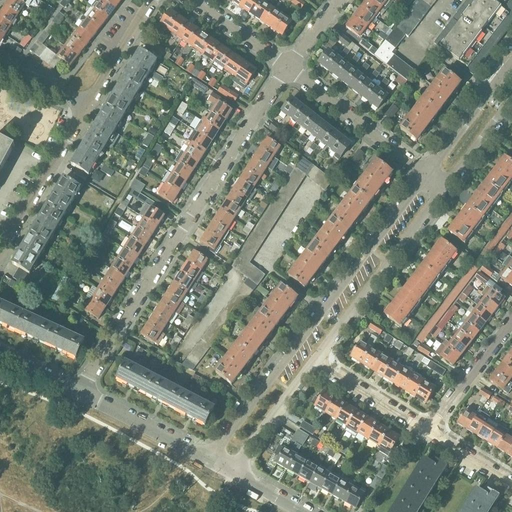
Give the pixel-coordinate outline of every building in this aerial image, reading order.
[(17,0),(9,0),(5,6),(19,15),(25,5),(17,0)] [(63,0),(62,0),(59,5),(63,8),(65,9),(68,4),(63,0)] [(102,0),(96,0),(92,6),(94,9),(108,19),(115,10),(102,0)] [(102,0),(115,10),(122,0),(102,0)] [(243,0),(239,6),(250,14),(259,0),(243,0)] [(259,0),(250,14),(260,21),(270,8),(273,3),(268,0),(259,0)] [(298,0),(290,0),(290,1),(300,9),(304,4),(298,0)] [(370,0),(365,0),(360,8),(374,18),(378,14),(382,16),(385,11),(382,9),(370,0)] [(370,0),(382,9),(385,11),(386,12),(393,2),(390,0),(370,0)] [(419,0),(416,0),(411,6),(424,16),(430,8),(419,0)] [(434,0),(419,0),(430,8),(436,1),(434,0)] [(467,0),(434,44),(449,55),(458,62),(470,71),(474,75),(511,24),(511,16),(501,8),(506,0),(467,0)] [(5,6),(0,14),(0,17),(12,25),(19,15),(5,6)] [(411,6),(405,14),(418,24),(424,16),(411,6)] [(400,7),(396,12),(401,16),(405,11),(400,7)] [(270,8),(260,21),(271,29),(280,15),(270,8)] [(360,8),(353,18),(367,28),(374,18),(360,8)] [(94,9),(87,18),(100,29),(108,19),(94,9)] [(280,15),(271,29),(282,36),(291,23),(294,19),(283,11),(280,15)] [(59,12),(56,17),(61,21),(64,16),(59,12)] [(170,12),(160,25),(172,33),(181,19),(170,12)] [(405,14),(395,28),(405,36),(408,38),(408,37),(413,29),(414,30),(418,24),(405,14)] [(392,16),(388,22),(391,24),(394,26),(398,20),(392,16)] [(0,17),(0,31),(6,35),(12,25),(0,17)] [(56,17),(52,22),(57,25),(61,21),(56,17)] [(87,18),(79,28),(93,38),(100,29),(87,18)] [(353,18),(345,27),(360,38),(367,28),(353,18)] [(181,19),(172,33),(182,41),(192,27),(181,19)] [(52,22),(48,26),(53,30),(57,25),(52,22)] [(48,26),(45,31),(50,35),(53,30),(48,26)] [(385,26),(381,31),(386,35),(390,30),(388,28),(385,26)] [(192,27),(182,41),(193,48),(203,34),(192,27)] [(79,28),(72,37),(85,48),(93,38),(79,28)] [(392,31),(391,33),(401,41),(405,36),(395,28),(392,31)] [(45,31),(41,36),(46,40),(50,35),(45,31)] [(388,37),(387,37),(398,45),(401,41),(391,33),(388,37)] [(203,34),(193,48),(203,56),(213,42),(203,34)] [(27,35),(20,45),(24,48),(25,47),(31,39),(27,35)] [(337,39),(337,40),(347,47),(351,42),(341,35),(337,39)] [(41,36),(37,41),(42,45),(46,40),(41,36)] [(72,37),(65,47),(78,57),(85,48),(72,37)] [(387,37),(384,42),(394,50),(398,45),(387,37)] [(363,39),(359,44),(369,52),(371,49),(373,47),(363,39)] [(37,41),(34,46),(38,49),(42,45),(37,41)] [(149,41),(146,46),(157,54),(161,49),(149,41)] [(213,42),(203,56),(214,63),(224,49),(213,42)] [(384,42),(373,56),(386,66),(394,56),(391,54),(394,50),(384,42)] [(38,49),(34,55),(39,58),(47,48),(42,45),(38,49)] [(34,46),(29,51),(34,55),(38,49),(34,46)] [(65,47),(57,56),(61,60),(70,67),(78,57),(65,47)] [(47,48),(39,58),(44,62),(51,52),(47,48)] [(214,63),(212,67),(222,74),(225,70),(235,57),(224,49),(214,63)] [(338,58),(328,71),(338,79),(348,66),(342,61),(350,52),(346,49),(338,58)] [(328,50),(318,63),(328,71),(338,58),(332,53),(328,50)] [(51,52),(44,62),(48,65),(56,56),(51,52)] [(128,70),(122,80),(139,91),(156,62),(139,52),(133,63),(128,70)] [(56,56),(48,65),(53,69),(61,60),(57,56),(56,56)] [(356,56),(351,62),(356,65),(360,60),(356,56)] [(394,56),(386,66),(391,69),(399,60),(394,56)] [(235,57),(225,70),(236,78),(245,64),(235,57)] [(178,58),(174,64),(179,67),(183,61),(178,58)] [(399,60),(391,69),(396,73),(404,64),(399,60)] [(236,78),(233,82),(243,89),(246,85),(256,71),(245,64),(236,78)] [(365,64),(361,69),(365,72),(370,67),(365,64)] [(404,64),(396,73),(400,77),(401,77),(409,68),(404,64)] [(189,65),(186,71),(191,74),(194,68),(189,65)] [(348,66),(338,79),(348,86),(358,74),(348,66)] [(409,68),(401,77),(405,80),(407,81),(414,72),(414,71),(409,68)] [(200,72),(197,78),(202,81),(205,75),(200,72)] [(375,72),(371,77),(375,80),(379,75),(375,72)] [(444,72),(422,100),(439,113),(448,101),(450,97),(460,84),(450,76),(444,72)] [(154,73),(151,78),(159,83),(162,78),(160,77),(160,76),(155,74),(154,73)] [(358,74),(348,86),(358,94),(368,81),(358,74)] [(211,79),(208,85),(213,88),(216,82),(211,79)] [(111,98),(105,109),(122,119),(139,91),(122,80),(116,91),(111,98)] [(192,80),(189,85),(204,94),(207,89),(192,80)] [(368,81),(358,94),(368,102),(378,89),(368,81)] [(218,91),(218,92),(224,95),(227,90),(221,86),(218,91)] [(378,89),(368,102),(378,110),(388,97),(378,89)] [(227,90),(224,95),(234,102),(238,97),(227,90)] [(212,94),(207,101),(215,106),(211,113),(225,122),(232,111),(222,105),(224,101),(212,94)] [(291,98),(281,111),(291,119),(301,106),(291,98)] [(422,100),(400,130),(406,134),(416,142),(426,129),(429,126),(439,113),(422,100)] [(301,106),(291,119),(301,127),(311,114),(301,106)] [(392,106),(385,116),(390,120),(397,110),(392,106)] [(179,107),(176,112),(182,116),(185,111),(179,107)] [(94,126),(88,137),(105,147),(111,151),(119,137),(113,133),(122,119),(105,109),(99,119),(94,126)] [(203,118),(201,121),(218,132),(225,122),(211,113),(207,120),(203,118)] [(311,114),(301,127),(311,135),(321,121),(311,114)] [(160,116),(157,121),(162,124),(165,118),(161,115),(160,116)] [(200,120),(193,131),(212,142),(218,132),(201,121),(200,120)] [(321,121),(311,135),(321,142),(331,129),(321,121)] [(273,123),(269,128),(279,136),(283,130),(273,123)] [(169,124),(166,128),(172,132),(175,127),(169,124)] [(166,128),(163,133),(169,137),(172,132),(166,128)] [(331,129),(321,142),(331,150),(341,137),(331,129)] [(193,131),(187,141),(205,153),(212,142),(193,131)] [(71,165),(71,166),(77,170),(88,176),(90,173),(92,174),(96,168),(93,167),(105,147),(88,137),(82,147),(77,155),(71,165)] [(304,137),(300,142),(304,145),(308,140),(304,137)] [(341,137),(331,150),(336,154),(334,157),(338,160),(340,157),(351,145),(341,137)] [(0,172),(5,164),(14,147),(0,139),(0,172)] [(266,139),(259,149),(273,158),(280,147),(266,139)] [(187,141),(184,146),(188,149),(184,154),(199,163),(205,153),(187,141)] [(157,144),(154,149),(160,152),(163,148),(157,144)] [(154,149),(151,153),(152,154),(156,156),(158,157),(160,152),(154,149)] [(259,149),(253,159),(266,168),(271,171),(278,161),(273,158),(259,149)] [(358,150),(351,160),(356,164),(363,155),(358,150)] [(181,152),(174,162),(178,164),(192,173),(199,163),(184,154),(181,152)] [(323,152),(319,157),(323,160),(327,155),(323,152)] [(302,157),(299,162),(310,170),(313,165),(302,156),(302,157)] [(488,180),(485,183),(501,194),(511,179),(511,164),(504,158),(501,162),(500,162),(498,164),(499,165),(496,169),(493,173),(491,177),(489,176),(487,178),(488,180)] [(253,159),(246,170),(260,179),(263,181),(266,177),(262,175),(266,168),(253,159)] [(291,162),(288,168),(293,171),(295,169),(297,166),(296,166),(291,162)] [(297,166),(295,169),(306,176),(310,170),(299,162),(296,166),(297,166)] [(376,162),(353,192),(369,204),(379,191),(382,187),(392,174),(382,166),(376,162)] [(145,163),(141,169),(147,173),(151,167),(145,163)] [(338,163),(334,167),(340,171),(343,167),(338,163)] [(178,164),(171,175),(185,184),(192,173),(178,164)] [(310,170),(306,176),(311,180),(319,169),(313,165),(310,170)] [(109,169),(105,174),(111,177),(114,172),(109,169)] [(141,169),(138,174),(144,178),(147,173),(141,169)] [(293,171),(292,174),(303,181),(306,176),(295,169),(293,171)] [(319,169),(311,180),(315,183),(323,173),(319,169)] [(77,170),(74,175),(85,181),(85,180),(88,176),(77,170)] [(246,170),(239,180),(253,189),(260,179),(246,170)] [(323,173),(315,183),(320,187),(328,177),(323,173)] [(291,175),(288,179),(299,186),(303,181),(292,174),(291,175)] [(171,175),(165,185),(179,194),(185,184),(171,175)] [(73,177),(70,182),(80,189),(83,184),(73,177)] [(328,177),(320,187),(325,191),(326,189),(332,180),(328,177)] [(52,197),(46,207),(63,218),(65,215),(67,216),(71,210),(68,209),(80,189),(70,182),(63,178),(62,179),(56,190),(52,197)] [(135,179),(132,185),(142,191),(145,186),(138,182),(135,179)] [(288,179),(285,184),(296,191),(299,186),(288,179)] [(239,180),(233,190),(250,201),(256,191),(253,189),(239,180)] [(275,181),(272,186),(277,190),(280,185),(275,181)] [(470,204),(467,207),(482,218),(501,194),(485,183),(483,187),(481,186),(480,189),(480,190),(478,194),(475,197),(472,201),(470,200),(469,203),(470,204)] [(283,187),(282,189),(293,196),(296,191),(285,184),(283,187)] [(165,185),(158,195),(172,204),(179,194),(165,185)] [(272,186),(269,191),(274,195),(277,190),(272,186)] [(130,187),(126,193),(136,199),(140,194),(130,187)] [(282,189),(278,195),(289,202),(293,196),(282,189)] [(233,190),(226,201),(240,210),(244,203),(247,205),(250,201),(233,190)] [(353,192),(333,219),(349,231),(358,219),(361,216),(369,204),(353,192)] [(278,195),(275,200),(286,207),(289,202),(278,195)] [(122,199),(120,203),(126,207),(129,203),(122,199)] [(275,200),(272,205),(283,212),(286,207),(275,200)] [(226,201),(220,211),(233,220),(240,210),(226,201)] [(120,203),(117,209),(123,213),(126,207),(120,203)] [(146,205),(139,215),(143,218),(158,227),(164,216),(150,207),(146,205)] [(272,205),(268,210),(279,217),(283,212),(272,205)] [(35,225),(29,236),(46,246),(63,218),(46,207),(39,218),(35,225)] [(258,207),(255,212),(261,215),(264,210),(258,207)] [(451,229),(448,232),(463,244),(482,218),(467,207),(465,211),(463,211),(461,213),(462,214),(459,218),(456,221),(453,225),(452,225),(450,227),(451,229)] [(117,209),(113,214),(120,218),(123,213),(117,209)] [(268,210),(265,215),(276,222),(279,217),(268,210)] [(220,211),(213,221),(227,230),(233,220),(220,211)] [(265,215),(262,220),(272,227),(276,222),(265,215)] [(143,218),(137,228),(151,237),(158,227),(143,218)] [(333,219),(310,248),(326,261),(336,248),(339,244),(349,231),(333,219)] [(262,220),(258,225),(269,232),(272,227),(262,220)] [(213,221),(206,231),(223,242),(229,231),(227,230),(213,221)] [(107,224),(104,230),(110,233),(113,228),(107,224)] [(258,225),(255,230),(266,237),(269,232),(258,225)] [(245,227),(242,232),(247,236),(251,231),(245,227)] [(137,228),(130,238),(145,247),(151,237),(137,228)] [(255,230),(252,236),(262,243),(266,237),(255,230)] [(206,231),(200,242),(202,243),(211,249),(209,251),(215,255),(215,254),(217,254),(221,249),(220,246),(223,242),(206,231)] [(12,263),(12,264),(18,269),(29,275),(46,246),(29,236),(23,246),(18,253),(12,263)] [(252,236),(248,241),(259,248),(262,243),(252,236)] [(130,238),(124,249),(138,257),(145,247),(130,238)] [(97,241),(94,245),(101,249),(104,245),(97,241)] [(248,241),(245,246),(256,253),(259,248),(248,241)] [(425,263),(422,267),(437,278),(456,253),(448,247),(441,242),(438,246),(437,245),(435,248),(436,249),(433,253),(430,256),(427,260),(425,260),(424,262),(425,263)] [(234,243),(231,248),(237,252),(240,247),(238,245),(236,244),(234,243)] [(501,244),(497,249),(498,250),(502,253),(506,248),(501,244)] [(94,245),(92,250),(98,254),(101,249),(94,245)] [(245,246),(242,251),(252,258),(256,253),(245,246)] [(231,248),(228,253),(234,257),(237,252),(231,248)] [(310,248),(288,277),(294,281),(304,290),(314,277),(317,273),(326,261),(310,248)] [(124,249),(117,259),(131,268),(138,257),(124,249)] [(242,251),(239,256),(244,259),(249,263),(252,258),(242,251)] [(194,252),(187,262),(201,271),(207,261),(205,259),(197,254),(194,252)] [(239,256),(232,266),(237,270),(244,259),(239,256)] [(505,261),(502,265),(507,269),(511,273),(511,260),(509,258),(506,262),(505,261)] [(117,259),(111,269),(125,278),(131,268),(117,259)] [(244,259),(237,270),(242,274),(249,263),(244,259)] [(84,262),(82,266),(88,270),(91,266),(84,262)] [(187,262),(180,273),(194,281),(201,271),(187,262)] [(249,263),(242,274),(247,277),(254,267),(249,263)] [(485,265),(481,270),(498,284),(501,279),(511,287),(511,273),(507,269),(503,274),(501,272),(498,276),(485,265)] [(82,266),(79,271),(85,275),(88,270),(82,266)] [(254,267),(247,277),(248,278),(252,281),(259,271),(254,267)] [(406,288),(403,292),(418,303),(427,291),(437,278),(422,267),(419,270),(418,270),(416,272),(417,274),(414,277),(412,280),(408,284),(407,284),(406,286),(406,288)] [(18,269),(15,274),(26,280),(29,275),(18,269)] [(111,269),(104,280),(118,289),(125,278),(111,269)] [(259,271),(252,281),(257,285),(265,275),(259,271)] [(180,273),(174,283),(188,292),(194,281),(180,273)] [(479,273),(475,278),(484,286),(488,280),(479,273)] [(15,274),(12,278),(23,285),(26,280),(15,274)] [(215,274),(212,278),(218,282),(221,278),(215,274)] [(212,278),(209,283),(215,287),(218,282),(212,278)] [(248,278),(244,284),(254,291),(257,285),(252,281),(248,278)] [(104,280),(97,290),(112,299),(118,289),(104,280)] [(70,281),(67,285),(73,289),(76,284),(72,282),(70,281)] [(174,283),(167,293),(181,302),(188,292),(174,283)] [(244,284),(241,289),(250,296),(254,291),(244,284)] [(67,285),(64,291),(69,295),(73,289),(67,285)] [(281,287),(257,318),(273,330),(285,315),(287,312),(297,299),(287,291),(281,287)] [(487,287),(481,295),(483,297),(498,308),(504,299),(491,290),(487,287)] [(241,289),(237,294),(246,301),(250,296),(241,289)] [(97,290),(91,301),(105,310),(112,299),(97,290)] [(387,312),(385,315),(400,327),(418,303),(403,292),(401,295),(399,294),(398,297),(399,298),(398,298),(396,301),(393,305),(390,309),(388,309),(387,311),(387,313),(387,312)] [(167,293),(160,304),(175,313),(179,315),(186,305),(181,302),(167,293)] [(201,294),(199,299),(205,303),(207,298),(201,294)] [(237,294),(233,299),(242,306),(246,301),(237,294)] [(463,294),(459,300),(463,303),(467,298),(463,294)] [(60,297),(57,303),(68,308),(71,302),(60,297)] [(478,300),(475,304),(478,306),(491,316),(498,308),(483,297),(480,301),(478,300)] [(199,299),(196,303),(202,307),(205,303),(199,299)] [(233,299),(229,304),(238,311),(242,306),(233,299)] [(91,301),(84,311),(98,320),(105,310),(91,301)] [(0,324),(2,326),(15,332),(23,314),(0,302),(0,324)] [(160,304),(154,314),(168,323),(175,313),(160,304)] [(229,304),(225,309),(234,316),(238,311),(229,304)] [(453,306),(450,311),(455,315),(458,310),(453,306)] [(471,308),(468,311),(468,312),(485,325),(491,316),(478,306),(474,311),(471,308)] [(225,309),(221,314),(230,321),(233,318),(234,316),(225,309)] [(468,312),(462,320),(466,323),(479,333),(485,325),(468,312)] [(23,314),(15,332),(29,338),(33,340),(46,346),(54,328),(23,314)] [(154,314),(147,324),(162,333),(168,323),(154,314)] [(221,314),(217,319),(226,326),(230,321),(221,314)] [(188,315),(185,319),(192,323),(194,319),(188,315)] [(257,318),(235,347),(251,359),(263,344),(266,340),(273,330),(257,318)] [(185,319),(182,324),(189,328),(192,323),(185,319)] [(217,319),(213,324),(223,331),(226,326),(217,319)] [(372,323),(369,328),(380,335),(382,332),(383,329),(372,323)] [(466,323),(460,332),(472,341),(479,333),(466,323)] [(147,324),(141,335),(149,340),(155,344),(158,346),(165,335),(162,333),(147,324)] [(213,324),(210,329),(219,336),(223,331),(213,324)] [(436,326),(432,331),(438,335),(441,331),(437,328),(436,326)] [(54,328),(46,346),(59,352),(62,353),(75,359),(84,341),(54,328)] [(210,329),(206,334),(215,341),(219,336),(210,329)] [(457,329),(450,338),(454,340),(466,349),(472,341),(460,332),(457,329)] [(206,334),(202,339),(211,346),(215,341),(206,334)] [(387,335),(383,342),(389,345),(393,339),(387,335)] [(175,336),(172,340),(178,344),(181,340),(175,336)] [(360,343),(351,357),(361,364),(370,349),(377,339),(371,336),(365,346),(360,343)] [(202,339),(198,345),(207,352),(211,346),(202,339)] [(172,340),(169,345),(175,349),(178,344),(172,340)] [(446,342),(444,345),(460,358),(466,349),(454,340),(450,345),(446,342)] [(398,343),(394,348),(400,351),(403,346),(398,343)] [(421,344),(417,350),(428,356),(431,351),(421,344)] [(441,344),(434,354),(440,359),(441,358),(453,367),(460,358),(444,345),(441,344)] [(198,345),(194,349),(203,357),(207,352),(198,345)] [(235,347),(215,373),(220,377),(231,385),(241,373),(244,369),(251,359),(235,347)] [(194,349),(190,354),(200,361),(203,357),(194,349)] [(370,349),(361,364),(372,370),(381,356),(370,349)] [(408,349),(405,355),(410,358),(414,352),(408,349)] [(381,356),(372,370),(383,377),(391,363),(393,359),(383,353),(381,356)] [(190,354),(187,359),(196,366),(200,361),(190,354)] [(419,356),(415,362),(421,365),(422,363),(425,359),(419,356)] [(511,358),(509,356),(502,364),(511,371),(511,358)] [(187,359),(182,365),(193,371),(196,366),(187,359)] [(125,363),(116,380),(129,387),(132,389),(145,395),(155,378),(125,363)] [(391,363),(383,377),(393,384),(402,369),(391,363)] [(511,371),(502,364),(496,372),(509,382),(511,377),(511,371)] [(402,369),(393,384),(404,390),(413,376),(415,372),(404,365),(402,369)] [(434,365),(431,370),(442,377),(445,372),(445,371),(434,365)] [(496,372),(489,381),(507,395),(511,390),(509,389),(511,385),(511,384),(509,382),(496,372)] [(413,376),(404,390),(414,397),(423,382),(413,376)] [(155,378),(145,395),(159,402),(162,404),(175,411),(184,393),(155,378)] [(423,382),(414,397),(426,404),(435,389),(423,382)] [(482,389),(479,394),(483,397),(480,402),(484,405),(487,400),(488,400),(491,395),(482,389)] [(315,397),(311,404),(315,406),(326,413),(334,399),(324,392),(319,400),(315,397)] [(184,393),(175,411),(188,418),(191,419),(205,426),(214,409),(199,401),(184,393)] [(334,399),(326,413),(337,420),(345,405),(334,399)] [(345,405),(337,420),(347,426),(356,412),(345,405)] [(468,407),(458,424),(468,430),(476,418),(479,413),(468,407)] [(347,426),(344,431),(355,437),(357,433),(358,432),(366,418),(356,412),(347,426)] [(476,418),(468,430),(477,436),(485,423),(488,419),(489,418),(480,412),(479,413),(476,418)] [(358,432),(357,433),(368,439),(377,425),(366,418),(358,432)] [(485,423),(477,436),(487,442),(498,425),(488,419),(485,423)] [(303,422),(300,427),(313,435),(316,430),(316,429),(306,423),(304,421),(303,422)] [(377,425),(368,439),(379,446),(388,431),(377,425)] [(498,425),(487,442),(497,449),(505,436),(508,432),(498,425)] [(298,430),(295,435),(306,442),(309,436),(298,430)] [(379,446),(376,450),(388,457),(390,453),(399,438),(390,432),(388,431),(379,446)] [(295,435),(291,441),(295,444),(301,447),(302,448),(306,442),(295,435)] [(511,440),(505,436),(497,449),(507,455),(511,447),(511,440)] [(333,439),(329,445),(334,448),(338,442),(333,439)] [(315,440),(312,446),(316,448),(318,446),(319,443),(320,443),(315,440)] [(282,453),(276,464),(287,471),(296,455),(301,447),(295,444),(291,452),(285,449),(282,453)] [(324,450),(322,452),(327,455),(330,450),(330,449),(326,446),(325,447),(324,450)] [(343,446),(340,452),(345,455),(349,449),(343,446)] [(354,452),(350,458),(355,461),(357,458),(359,455),(354,452)] [(336,454),(333,459),(338,462),(342,456),(337,453),(336,454)] [(296,455),(287,471),(299,477),(307,462),(296,455)] [(347,459),(344,465),(349,468),(353,463),(347,459)] [(364,460),(361,465),(364,468),(366,469),(369,463),(364,460)] [(422,466),(392,511),(418,511),(443,472),(444,472),(446,468),(447,468),(447,467),(436,460),(433,465),(426,460),(422,466)] [(307,462),(299,477),(310,483),(319,468),(307,462)] [(383,465),(376,476),(382,479),(388,468),(383,465)] [(319,468),(310,483),(321,490),(330,474),(319,468)] [(330,474),(321,490),(333,496),(342,481),(330,474)] [(342,481),(333,496),(344,503),(353,487),(356,483),(344,476),(342,481)] [(376,476),(369,486),(375,490),(382,479),(376,476)] [(353,487),(344,503),(355,509),(366,490),(362,487),(360,491),(353,487)] [(473,496),(463,511),(488,511),(495,501),(496,501),(498,497),(499,497),(487,489),(484,494),(479,491),(478,490),(477,490),(473,496)]
